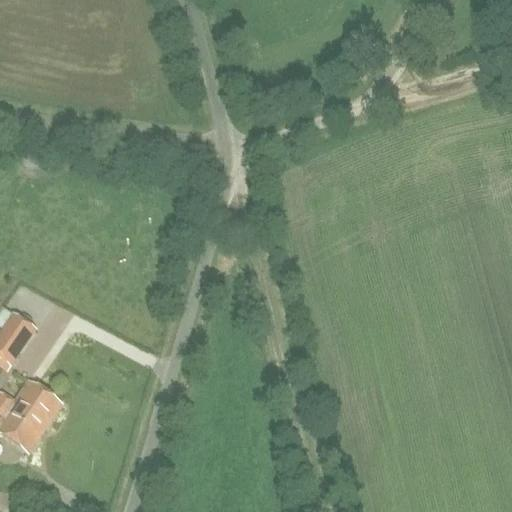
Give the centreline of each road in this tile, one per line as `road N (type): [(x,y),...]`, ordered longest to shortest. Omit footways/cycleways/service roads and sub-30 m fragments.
road 1 (track): [(226,148),(316,511)]
road 2 (unclassified): [(129,511),(235,177)]
road 3 (unclassified): [(226,148),(272,141),(359,105),(393,70),(431,0)]
road 4 (unclassified): [(0,113),(226,148)]
road 5 (track): [(359,105),(511,65)]
road 6 (unclassified): [(226,148),(187,0)]
